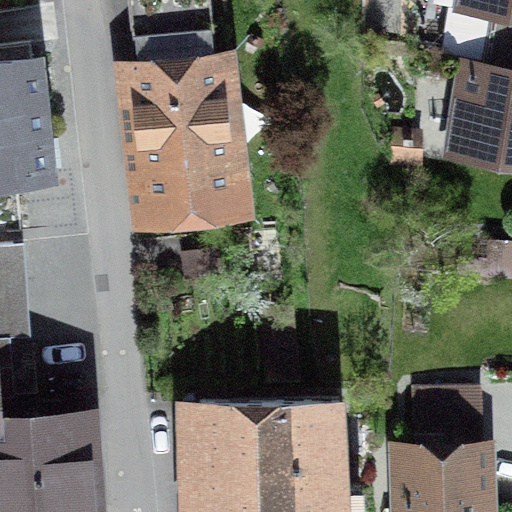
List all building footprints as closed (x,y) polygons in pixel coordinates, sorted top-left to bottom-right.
[(511,0),(448,0),(448,4),(511,14),(511,0)] [(54,6),(0,6),(0,57),(55,57),(54,6)] [(216,40),(104,55),(127,222),(239,207),(216,40)] [(511,62),(450,55),(434,155),(511,164),(511,62)] [(41,84),(0,89),(0,240),(60,233),(41,84)] [(163,391),(167,511),(327,511),(323,385),(163,391)] [(0,396),(0,511),(87,511),(77,390),(0,396)] [(487,511),(485,431),(386,435),(388,511),(487,511)]
